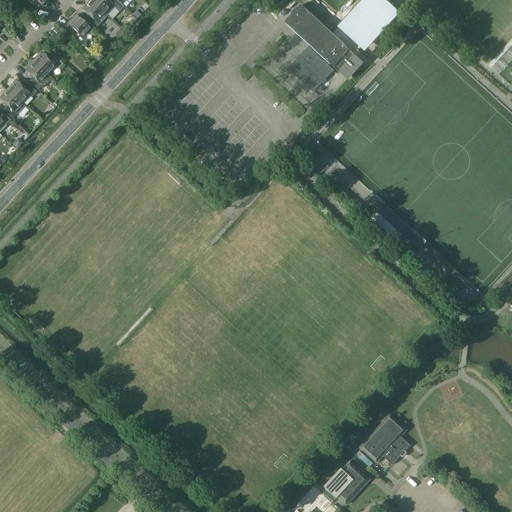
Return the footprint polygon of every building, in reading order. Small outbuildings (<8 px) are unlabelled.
[(27,0),(38,10),(39,8),(41,6),(43,7),(49,0),(27,0)] [(107,16),(105,14),(101,9),(90,0),(82,9),(89,16),(85,20),(95,29),(107,16)] [(107,15),(115,6),(119,11),(123,6),(119,3),(116,0),(90,0),(101,9),(107,15)] [(347,3),(340,11),(349,20),(356,12),(347,3)] [(285,23),(297,34),(334,68),(335,68),(340,72),(339,72),(347,80),(363,63),(355,56),(350,51),(352,48),(356,44),(342,32),(336,38),(323,26),(310,14),(301,6),(285,23)] [(75,31),(71,36),(81,44),(85,40),(83,38),(91,29),(76,15),(68,24),(75,31)] [(288,70),(313,94),(322,85),(322,86),(326,81),(325,81),(334,72),(309,48),(300,57),(299,56),(296,60),(296,61),(288,70)] [(46,56),(42,53),(34,61),(48,75),(56,66),(59,69),(63,64),(50,52),(46,56)] [(52,79),(48,76),(48,75),(34,61),(25,70),(33,77),(29,82),(38,91),(43,86),(44,87),(52,79)] [(24,106),(37,92),(27,83),(23,88),(16,81),(7,90),(24,106)] [(24,106),(7,90),(0,97),(0,99),(7,105),(3,110),(12,118),(17,114),(18,115),(25,107),(24,106)] [(0,131),(6,125),(10,120),(1,112),(0,112),(0,131)] [(17,149),(22,143),(17,139),(12,145),(17,149)] [(369,215),(405,248),(410,242),(375,209),(369,215)] [(361,448),(377,463),(383,457),(392,466),(401,456),(402,457),(404,457),(406,454),(406,453),(405,452),(410,446),(401,437),(406,431),(390,416),(361,448)] [(338,498),(346,506),(367,483),(367,477),(351,462),(343,471),(341,469),(324,488),(337,499),(338,498)] [(332,504),(324,497),(317,504),(325,511),(332,504)]
